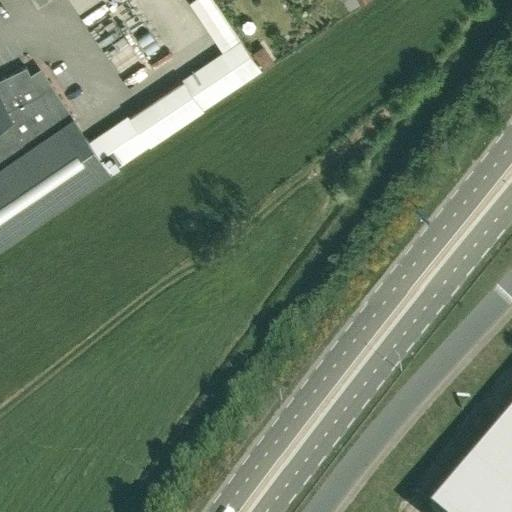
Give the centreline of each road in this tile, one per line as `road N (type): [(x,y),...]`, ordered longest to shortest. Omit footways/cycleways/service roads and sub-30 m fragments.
road 1 (primary): [(511,148),(222,511)]
road 2 (primary): [(265,511),(511,201)]
road 3 (unclassified): [(316,511),(511,284)]
